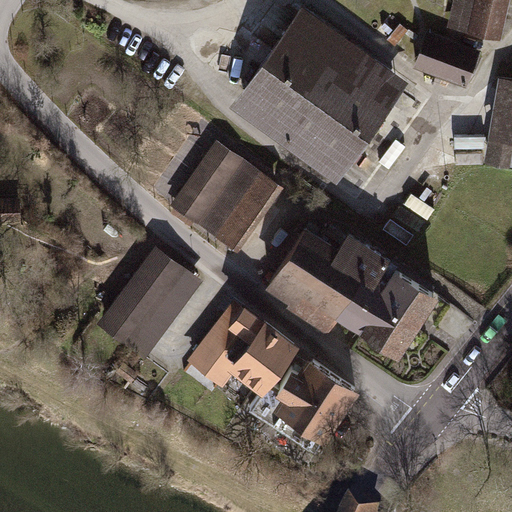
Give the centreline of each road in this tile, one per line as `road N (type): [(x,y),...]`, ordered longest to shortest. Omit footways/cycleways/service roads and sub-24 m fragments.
road 1 (residential): [(438,409),(412,408),(228,275),(134,198),(0,60)]
road 2 (unknown): [(108,0),(197,54),(259,130),(343,199)]
road 3 (unknown): [(511,36),(461,113),(343,199)]
road 4 (unknown): [(343,199),(250,290)]
road 5 (tertiary): [(438,409),(363,511)]
